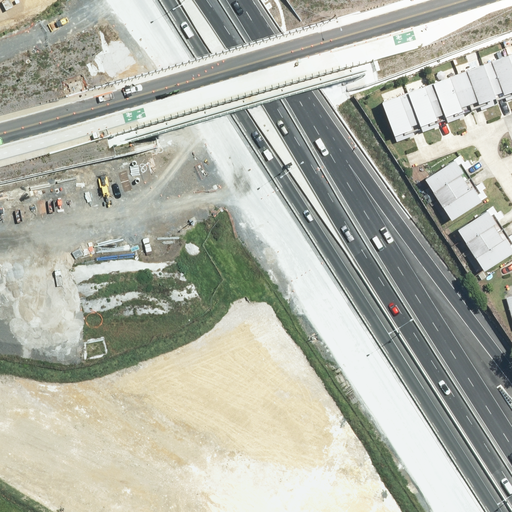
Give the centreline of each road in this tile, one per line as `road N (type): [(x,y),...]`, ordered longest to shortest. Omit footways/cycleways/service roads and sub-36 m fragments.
road 1 (motorway): [(499,511),(169,0)]
road 2 (motorway): [(230,16),(511,454)]
road 3 (tertiary): [(456,0),(0,133)]
road 4 (motorway): [(230,16),(511,360)]
road 5 (unknown): [(0,450),(86,328),(138,287),(204,252)]
